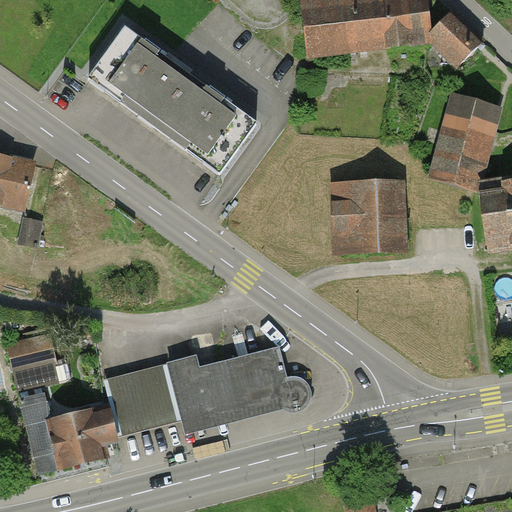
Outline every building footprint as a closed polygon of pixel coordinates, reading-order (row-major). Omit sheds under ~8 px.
[(360,0),(351,1),(354,26),(346,27),(349,51),(389,46),(383,0),(360,0)] [(383,0),(389,46),(426,42),(421,0),(383,0)] [(354,26),(351,1),(302,6),(308,55),(349,51),(346,27),(354,26)] [(483,43),(455,15),(430,41),(458,69),(483,43)] [(191,79),(126,31),(90,81),(155,128),(191,79)] [(257,126),(191,79),(155,128),(220,176),(257,126)] [(473,192),(497,110),(456,98),(432,180),(473,192)] [(34,167),(0,159),(0,204),(25,210),(34,167)] [(400,183),(331,186),(334,254),(403,251),(400,183)] [(511,188),(482,193),(491,251),(511,247),(511,188)] [(43,224),(25,220),(19,245),(37,249),(43,224)] [(10,348),(19,391),(42,386),(38,367),(56,363),(50,339),(10,348)] [(196,359),(169,365),(183,421),(290,394),(279,350),(199,371),(196,359)] [(181,422),(166,366),(105,383),(119,439),(181,422)] [(22,401),(40,475),(108,458),(105,446),(118,443),(109,409),(51,422),(45,396),(22,401)] [(373,511),(371,494),(346,498),(348,511),(373,511)]
